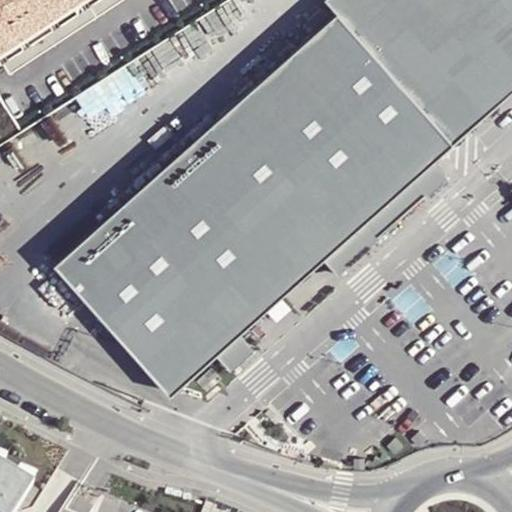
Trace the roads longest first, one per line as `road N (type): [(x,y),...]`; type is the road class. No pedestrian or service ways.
road 1 (unknown): [(33,235),(282,0)]
road 2 (residential): [(273,485),(94,429),(0,381)]
road 3 (residential): [(400,496),(273,485)]
